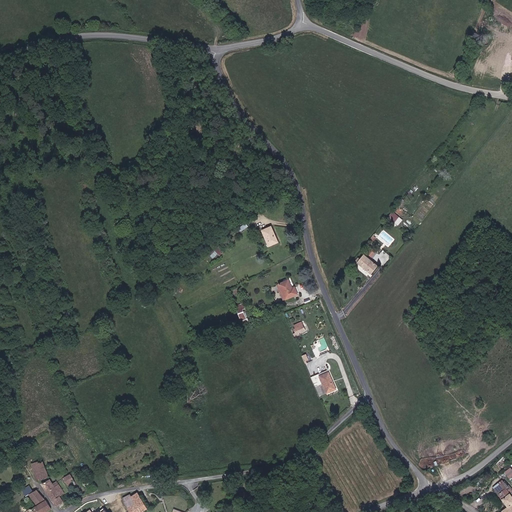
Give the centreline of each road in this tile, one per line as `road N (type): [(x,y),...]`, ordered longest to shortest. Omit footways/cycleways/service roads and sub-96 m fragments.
road 1 (tertiary): [(218,54),(236,107),(298,187),(312,251),(370,394)]
road 2 (residential): [(62,511),(111,492),(300,458),(370,394)]
road 3 (unclassified): [(511,96),(467,89),(299,23)]
road 4 (unclassified): [(218,54),(94,35),(0,58)]
